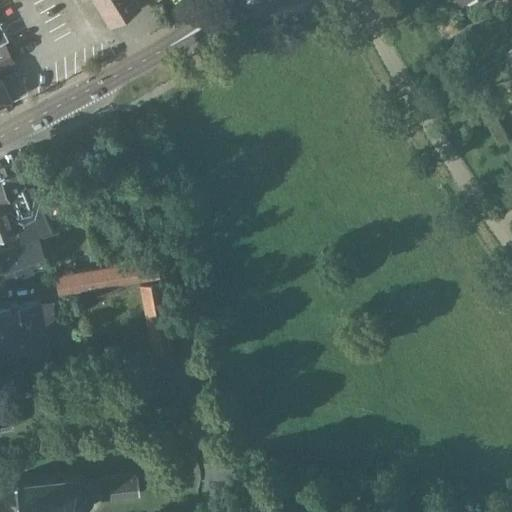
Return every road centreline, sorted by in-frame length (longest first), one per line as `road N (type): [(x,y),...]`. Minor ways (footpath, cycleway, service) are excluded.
road 1 (residential): [(511,248),(419,111),(357,0)]
road 2 (unclassified): [(209,478),(192,394),(169,370),(0,400)]
road 3 (tertiary): [(0,138),(255,0)]
road 4 (residential): [(209,478),(463,511)]
